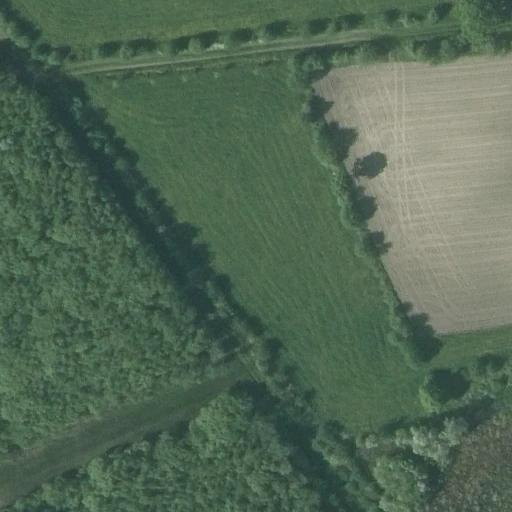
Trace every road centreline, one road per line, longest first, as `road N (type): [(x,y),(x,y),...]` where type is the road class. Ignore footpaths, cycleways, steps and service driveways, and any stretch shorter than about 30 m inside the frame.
road 1 (track): [(0,43),(77,134),(357,511)]
road 2 (track): [(511,26),(116,69),(54,68),(0,43)]
